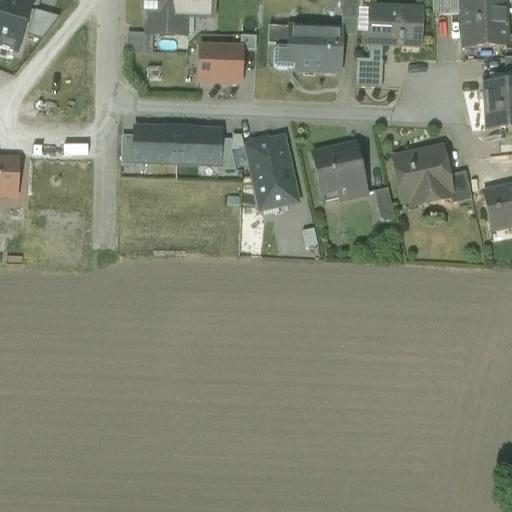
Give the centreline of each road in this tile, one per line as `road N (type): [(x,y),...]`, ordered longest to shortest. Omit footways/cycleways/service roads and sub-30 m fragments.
road 1 (residential): [(106,106),(392,117),(438,102)]
road 2 (residential): [(106,106),(103,249)]
